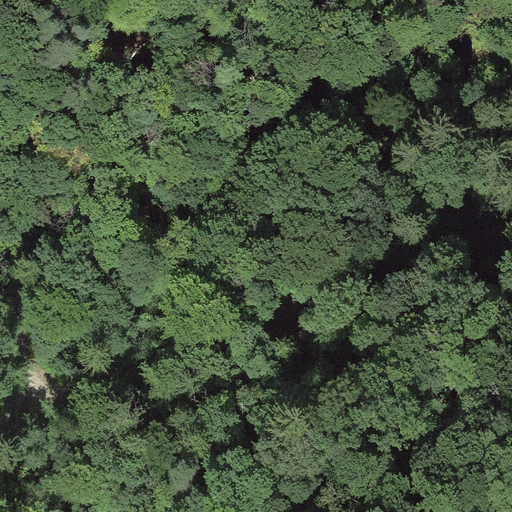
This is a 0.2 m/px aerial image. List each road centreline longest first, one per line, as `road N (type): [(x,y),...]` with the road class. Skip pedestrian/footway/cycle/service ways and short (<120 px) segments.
road 1 (track): [(45,406),(511,232)]
road 2 (track): [(0,426),(45,406),(28,344),(0,301)]
